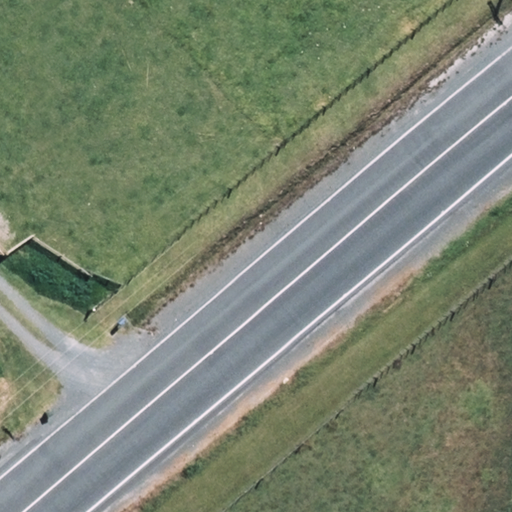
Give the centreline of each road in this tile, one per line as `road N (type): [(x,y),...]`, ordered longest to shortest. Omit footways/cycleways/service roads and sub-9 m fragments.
road 1 (secondary): [(25,511),(511,105)]
road 2 (unknown): [(0,301),(120,431)]
